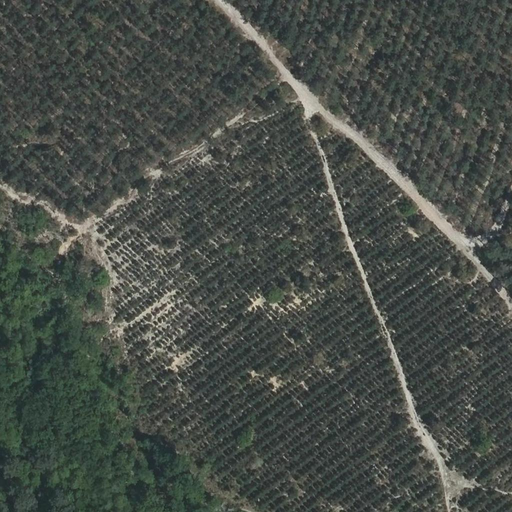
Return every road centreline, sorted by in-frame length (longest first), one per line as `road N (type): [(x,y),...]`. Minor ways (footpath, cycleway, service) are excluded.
road 1 (track): [(281,61),(448,511)]
road 2 (track): [(219,0),(511,295)]
